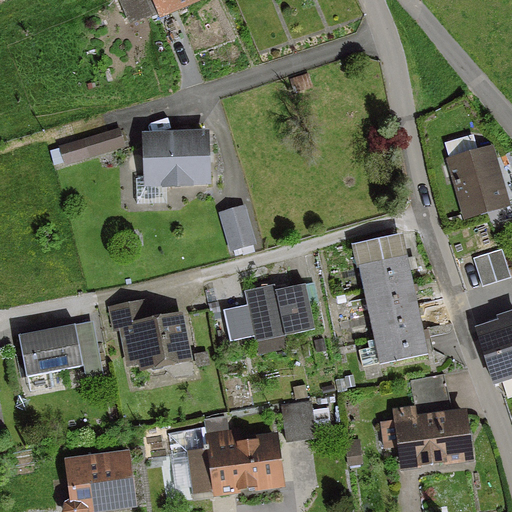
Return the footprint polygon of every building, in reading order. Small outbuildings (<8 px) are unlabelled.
[(157,15),(192,0),(117,0),(122,8),(139,1),(146,19),(157,14),(157,15)] [(114,131),(59,148),(64,163),(119,146),(114,131)] [(205,181),(203,136),(143,138),(145,183),(164,183),(164,185),(186,184),(186,182),(205,181)] [(444,148),(449,164),(448,164),(462,215),(483,209),(488,226),(511,218),(511,206),(510,201),(504,203),(490,152),(476,156),(471,140),(467,138),(447,144),(444,148)] [(250,243),(240,210),(221,215),(230,249),(250,243)] [(494,281),(479,237),(465,242),(480,286),(494,281)] [(357,268),(362,292),(410,282),(405,257),(398,258),(394,239),(352,248),(357,268)] [(362,292),(368,316),(415,306),(410,282),(362,292)] [(312,330),(303,286),(303,285),(268,293),(266,287),(242,292),(252,337),(281,331),(282,337),(312,330)] [(368,316),(373,340),(420,330),(415,306),(368,316)] [(162,363),(185,358),(177,316),(120,327),(127,365),(140,363),(141,367),(147,366),(151,369),(159,367),(162,363)] [(511,326),(511,327),(511,331),(511,334),(492,341),(491,338),(488,339),(506,395),(509,394),(507,388),(511,386),(511,326)] [(378,364),(378,365),(425,355),(420,330),(373,340),(373,341),(365,342),(367,349),(357,351),(361,368),(378,364)] [(84,333),(29,343),(37,383),(91,373),(84,333)] [(410,380),(413,410),(414,419),(419,418),(419,421),(451,417),(444,374),(410,380)] [(313,439),(310,410),(280,414),(284,442),(313,439)] [(400,466),(467,458),(461,415),(451,417),(419,421),(419,418),(414,419),(413,410),(394,413),(395,421),(379,423),(382,449),(398,447),(400,466)] [(236,488),(279,482),(273,440),(226,447),(224,432),(204,435),(203,427),(166,432),(173,496),(212,491),(212,494),(232,491),(232,489),(236,488)] [(125,455),(65,463),(70,501),(64,505),(62,511),(82,511),(83,511),(99,509),(98,511),(131,511),(131,505),(125,455)]
